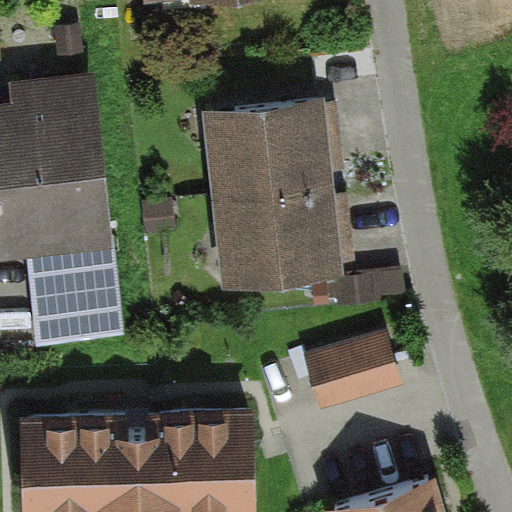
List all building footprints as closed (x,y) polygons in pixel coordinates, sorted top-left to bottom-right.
[(36,107),(0,111),(0,198),(8,253),(139,234),(114,69),(32,81),(36,107)] [(338,100),(218,115),(240,283),(360,267),(338,100)] [(400,336),(313,361),(327,409),(413,384),(400,336)] [(259,511),(257,410),(25,417),(27,511),(259,511)] [(438,511),(427,475),(327,507),(328,511),(438,511)]
